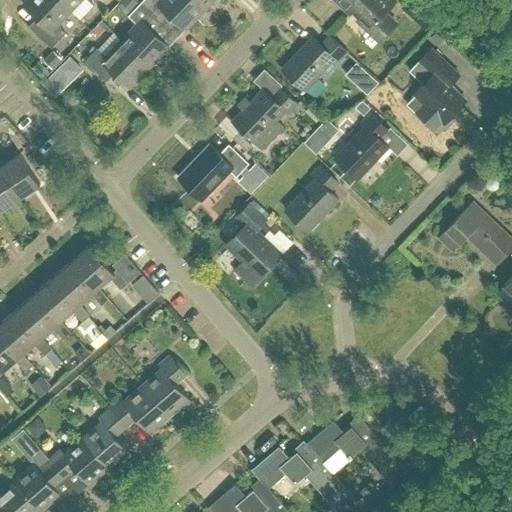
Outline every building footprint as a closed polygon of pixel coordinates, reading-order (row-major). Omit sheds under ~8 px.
[(71,10),(60,0),(25,0),(22,3),(37,17),(29,25),(51,46),(65,32),(57,24),(71,10)] [(89,0),(93,3),(95,0),(60,0),(71,10),(80,0),(89,0)] [(186,29),(205,9),(196,0),(142,0),(140,2),(162,23),(170,15),(186,29)] [(196,0),(205,9),(213,0),(196,0)] [(393,0),(335,0),(349,13),(356,6),(363,12),(357,19),(379,40),(396,22),(383,10),(393,0)] [(419,1),(407,14),(423,29),(436,16),(419,1)] [(120,39),(150,67),(169,46),(154,32),(162,23),(140,2),(128,15),(136,22),(120,39)] [(347,51),(330,34),(321,44),(312,35),(282,67),(305,89),(335,58),(338,61),(347,51)] [(150,67),(120,39),(105,54),(97,47),(85,60),(106,80),(114,72),(130,87),(150,67)] [(415,95),(407,104),(434,129),(442,120),(444,122),(465,99),(450,85),(460,74),(455,70),(431,48),(420,60),(409,72),(423,84),(414,94),(415,95)] [(280,89),(267,77),(259,84),(262,87),(249,101),(246,97),(238,105),(243,109),(232,120),(261,147),(283,125),(277,119),(284,110),(288,114),(298,104),(281,88),(280,89)] [(388,129),(370,113),(362,122),(365,125),(335,156),(358,178),(388,146),(379,138),(388,129)] [(313,139),(323,151),(335,140),(324,128),(313,139)] [(249,162),(229,143),(219,153),(210,143),(178,177),(201,199),(229,170),(236,176),(249,162)] [(0,169),(19,198),(40,183),(20,152),(3,164),(0,159),(0,169)] [(257,163),(244,175),(257,188),(269,175),(257,163)] [(338,181),(321,165),(312,174),(315,177),(285,209),(308,230),(338,198),(330,190),(338,181)] [(0,169),(0,210),(19,198),(0,169)] [(511,246),(511,236),(472,199),(438,236),(452,250),(466,235),(496,264),(511,246)] [(267,217),(250,201),(236,215),(244,223),(225,243),(246,263),(238,272),(251,285),(282,253),(256,229),(267,217)] [(121,288),(128,281),(117,268),(114,271),(90,244),(71,261),(96,289),(99,286),(110,276),(121,288)] [(113,263),(128,281),(140,271),(125,253),(113,263)] [(71,261),(52,277),(77,306),(80,303),(91,293),(102,305),(109,298),(99,286),(96,289),(71,261)] [(158,293),(140,272),(132,279),(150,299),(158,293)] [(511,274),(496,291),(511,305),(511,303),(511,274)] [(77,306),(52,277),(33,294),(57,322),(61,319),(72,309),(82,321),(90,315),(80,303),(77,306)] [(57,322),(33,294),(14,311),(38,339),(42,336),(53,326),(63,338),(71,331),(61,319),(57,322)] [(38,339),(14,311),(0,322),(0,333),(19,356),(23,353),(34,343),(44,354),(52,348),(42,336),(38,339)] [(107,338),(89,316),(77,326),(95,348),(107,338)] [(19,356),(0,333),(0,372),(15,359),(25,371),(33,364),(23,353),(19,356)] [(161,367),(143,383),(170,415),(181,405),(183,407),(191,400),(177,383),(187,374),(170,353),(158,364),(161,367)] [(51,388),(41,376),(31,385),(41,396),(51,388)] [(109,406),(127,426),(137,417),(152,434),(160,427),(158,425),(170,415),(143,383),(124,399),(121,396),(109,406)] [(127,426),(109,406),(97,416),(100,420),(82,436),(109,467),(121,457),(122,459),(130,452),(116,435),(127,426)] [(333,419),(306,442),(323,462),(340,447),(347,454),(346,455),(349,459),(353,456),(352,455),(359,448),(386,478),(402,464),(358,414),(348,422),(350,425),(344,431),(333,419)] [(109,467),(82,436),(64,452),(60,448),(49,458),(65,477),(75,468),(91,486),(99,479),(97,477),(109,467)] [(268,488),(269,487),(286,473),(293,480),(292,481),(295,485),(299,482),(298,481),(305,474),(338,511),(345,511),(358,501),(323,462),(306,442),(304,439),(293,448),(296,451),(289,457),(279,444),(252,468),(260,478),(268,488)] [(54,486),(65,477),(49,458),(38,467),(33,462),(14,479),(41,510),(52,500),(54,502),(62,495),(54,486)] [(290,511),(269,487),(268,488),(260,478),(249,487),(251,490),(246,495),(235,483),(208,507),(212,511),(240,511),(242,511),(243,511),(290,511)] [(0,511),(38,511),(41,510),(14,479),(0,490),(0,511)]
